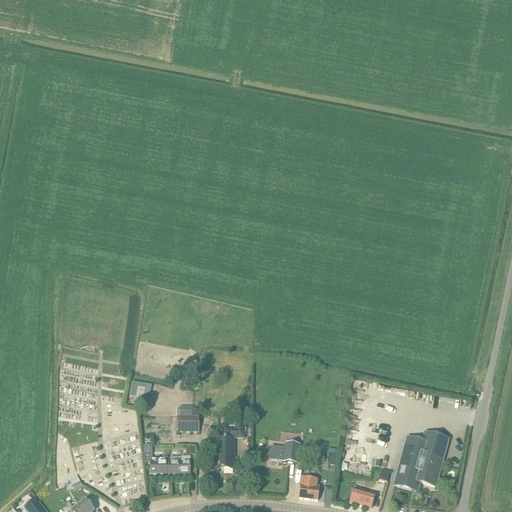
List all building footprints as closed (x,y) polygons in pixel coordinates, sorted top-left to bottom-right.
[(135,399),(144,401),(146,389),(138,387),(135,399)] [(192,407),(179,407),(179,416),(192,416),(192,407)] [(198,433),(198,418),(177,418),(177,433),(198,433)] [(216,441),(216,460),(216,470),(224,470),(224,469),(233,469),(233,470),(233,441),(233,439),(244,439),(244,426),(236,426),(236,431),(225,431),(225,441),(216,441)] [(406,438),(393,487),(418,494),(421,485),(436,489),(449,440),(425,433),(422,443),(406,438)] [(270,447),(269,459),(283,461),(283,463),(298,465),(300,446),(285,444),(284,449),(270,447)] [(328,454),(327,463),(336,464),(337,455),(328,454)] [(190,476),(190,466),(190,458),(181,458),(181,459),(171,459),(171,463),(170,463),(170,464),(166,464),(150,464),(150,475),(166,475),(166,474),(170,474),(170,475),(183,475),(183,476),(190,476)] [(389,474),(382,471),(379,481),(386,483),(389,474)] [(82,488),(80,484),(80,483),(78,479),(71,483),(72,485),(75,491),(82,488)] [(301,479),(300,490),(299,500),(318,502),(319,492),(319,488),(317,487),(317,481),(301,479)] [(352,495),(350,503),(349,505),(369,510),(371,509),(375,496),(354,490),(352,495)] [(34,501),(24,509),(26,511),(43,511),(35,500),(34,501)] [(94,511),(86,501),(71,511),(94,511)]
